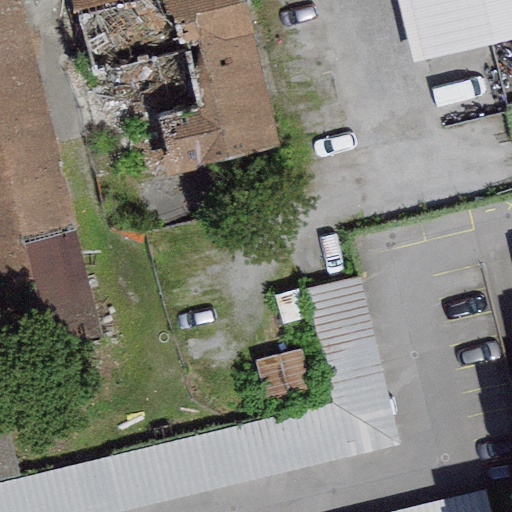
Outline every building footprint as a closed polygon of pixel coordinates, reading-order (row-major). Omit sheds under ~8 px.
[(23,0),(0,0),(0,358),(0,360),(98,339),(23,0)] [(242,0),(70,0),(88,78),(185,56),(198,111),(159,120),(171,173),(277,149),(242,0)] [(511,0),(394,0),(410,64),(511,40),(511,0)] [(358,277),(305,290),(333,407),(0,485),(0,511),(131,511),(399,449),(358,277)] [(491,511),(488,497),(422,511),(491,511)]
